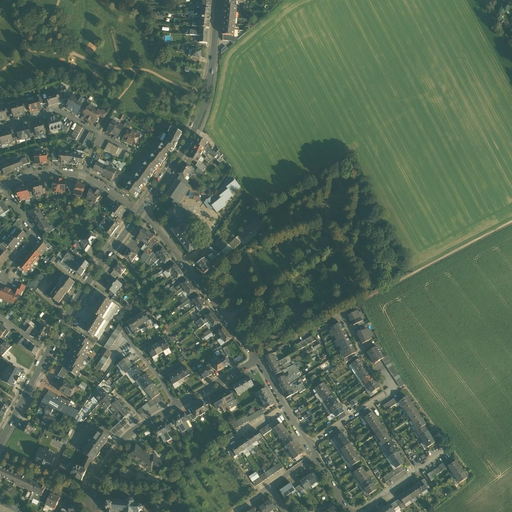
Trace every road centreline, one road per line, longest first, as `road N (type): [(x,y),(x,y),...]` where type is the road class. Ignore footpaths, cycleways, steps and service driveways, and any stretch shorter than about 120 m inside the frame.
road 1 (secondary): [(0,442),(75,302),(140,211)]
road 2 (secondary): [(140,211),(201,111),(218,0)]
road 3 (track): [(511,221),(339,311)]
road 4 (residential): [(254,358),(140,211)]
road 5 (residential): [(254,358),(339,311),(360,351)]
road 6 (residential): [(178,406),(126,436),(88,500)]
road 7 (residential): [(309,446),(393,389),(382,372)]
